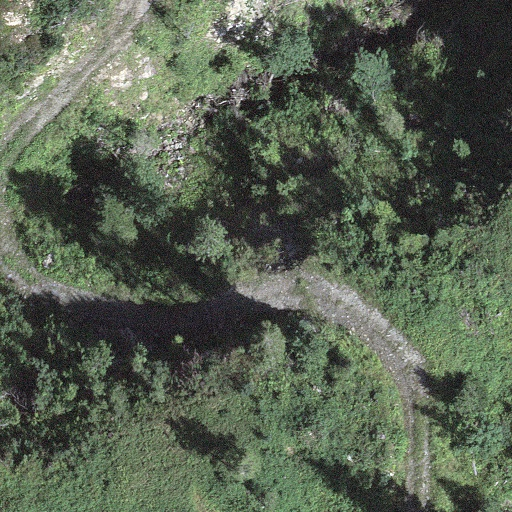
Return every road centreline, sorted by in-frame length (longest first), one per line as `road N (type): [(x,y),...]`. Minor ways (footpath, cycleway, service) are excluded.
road 1 (track): [(424,511),(416,399),(404,350),(379,316),(341,292),(303,290),(156,311),(98,306),(15,252),(0,228)]
road 2 (track): [(0,180),(5,161),(139,0)]
